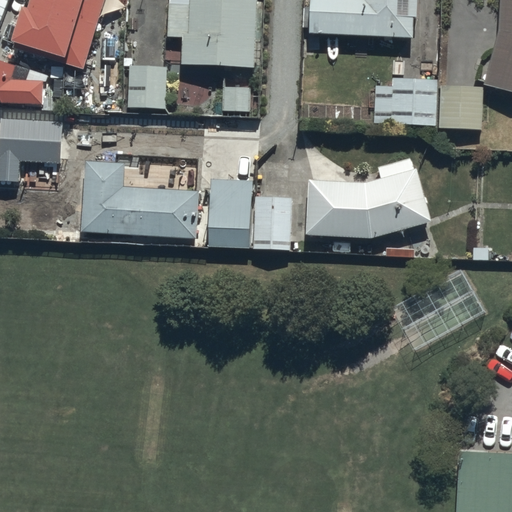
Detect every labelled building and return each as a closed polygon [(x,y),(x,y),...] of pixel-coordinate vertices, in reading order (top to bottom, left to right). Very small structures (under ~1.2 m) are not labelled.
[(108,0),(33,0),(15,43),(88,73),(108,0)] [(257,0),(179,0),(177,60),(251,65),(257,0)] [(311,0),(311,27),(411,38),(414,0),(311,0)] [(511,0),(502,0),(502,30),(487,82),(511,89),(511,0)] [(14,64),(0,58),(0,99),(42,101),(43,78),(9,77),(14,64)] [(167,64),(129,64),(129,104),(166,104),(167,64)] [(393,84),(375,83),(374,121),(436,122),(437,77),(394,76),(393,84)] [(439,124),(482,126),(483,84),(441,83),(439,124)] [(251,85),(221,84),(220,108),(250,109),(251,85)] [(58,124),(2,124),(0,142),(0,178),(56,184),(58,124)] [(204,174),(85,166),(81,231),(203,236),(204,174)] [(367,182),(308,181),(307,233),(374,235),(433,218),(419,167),(367,182)] [(253,178),(211,176),(208,242),(291,246),(294,196),(252,194),(253,178)] [(511,511),(511,452),(461,451),(458,511),(511,511)]
